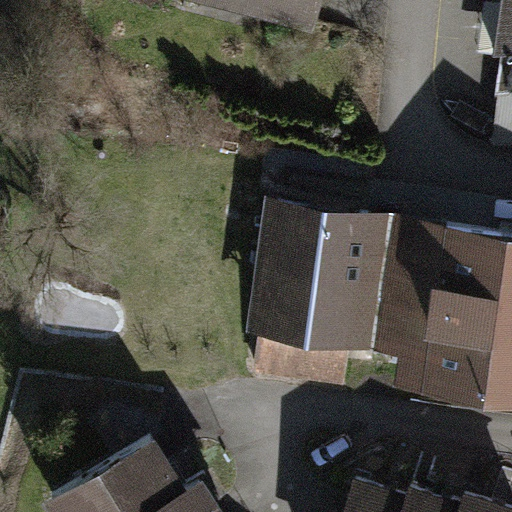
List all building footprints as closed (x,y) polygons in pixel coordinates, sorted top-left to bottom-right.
[(193,0),(312,30),(319,0),(193,0)] [(511,0),(498,0),(493,37),(501,37),(511,39),(511,0)] [(511,39),(501,37),(493,89),(498,90),(490,141),(511,144),(511,39)] [(394,206),(253,185),(236,317),(258,320),(251,368),(345,380),(350,335),(376,337),(394,206)] [(511,222),(394,206),(376,337),(397,340),(392,374),(511,390),(511,222)] [(150,423),(42,493),(54,511),(135,511),(187,479),(150,423)] [(394,511),(404,484),(351,467),(335,511),(394,511)] [(187,479),(135,511),(226,511),(201,470),(187,479)] [(453,511),(460,492),(407,474),(404,484),(394,511),(453,511)] [(511,511),(511,499),(463,484),(460,492),(453,511),(511,511)]
